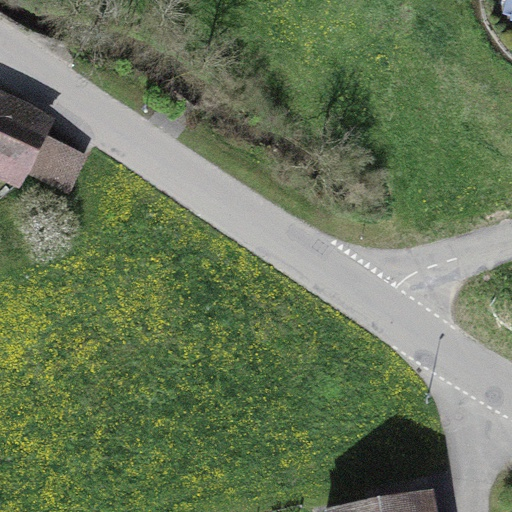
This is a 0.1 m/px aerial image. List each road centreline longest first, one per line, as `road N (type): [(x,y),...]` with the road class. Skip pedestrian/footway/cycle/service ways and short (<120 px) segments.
road 1 (unclassified): [(0,47),(388,320)]
road 2 (unclassified): [(388,320),(511,399)]
road 3 (residential): [(511,258),(429,282),(388,320)]
